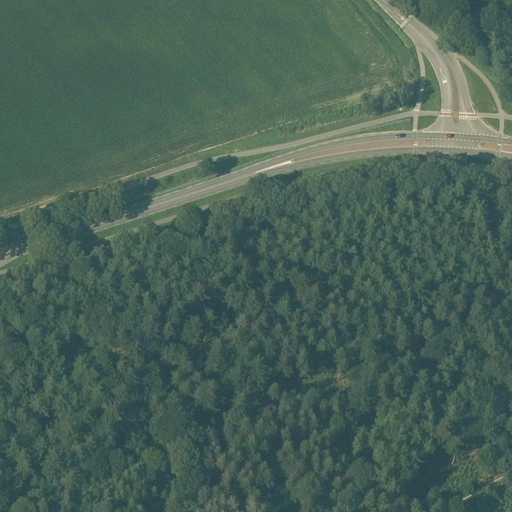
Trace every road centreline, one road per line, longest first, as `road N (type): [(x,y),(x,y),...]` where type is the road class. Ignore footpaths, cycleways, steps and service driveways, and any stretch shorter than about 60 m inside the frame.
road 1 (primary): [(0,255),(303,158),(383,144),(454,143)]
road 2 (track): [(388,511),(273,393),(209,421)]
road 3 (track): [(209,421),(11,511)]
road 4 (track): [(273,393),(132,229)]
road 5 (tertiary): [(454,143),(451,75),(436,45),(383,0)]
